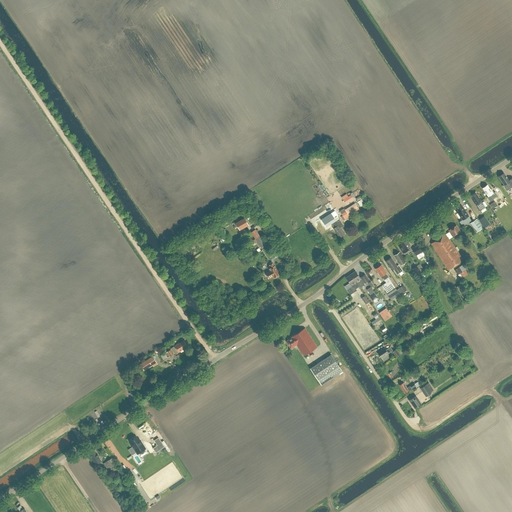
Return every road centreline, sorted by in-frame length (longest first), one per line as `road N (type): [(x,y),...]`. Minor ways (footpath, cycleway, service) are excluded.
road 1 (unclassified): [(213,359),(0,42)]
road 2 (unclassified): [(213,359),(511,158)]
road 3 (unclassified): [(0,498),(213,359)]
